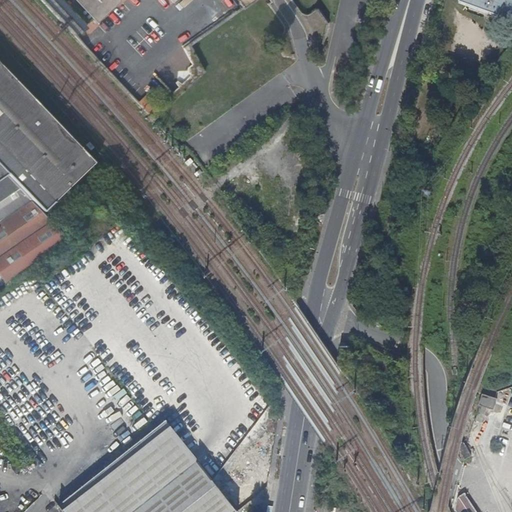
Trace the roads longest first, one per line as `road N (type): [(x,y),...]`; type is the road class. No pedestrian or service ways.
road 1 (secondary): [(401,0),(315,295),(281,511)]
road 2 (secondary): [(297,511),(323,345),(418,0)]
road 3 (track): [(318,94),(297,108),(264,157),(183,213)]
